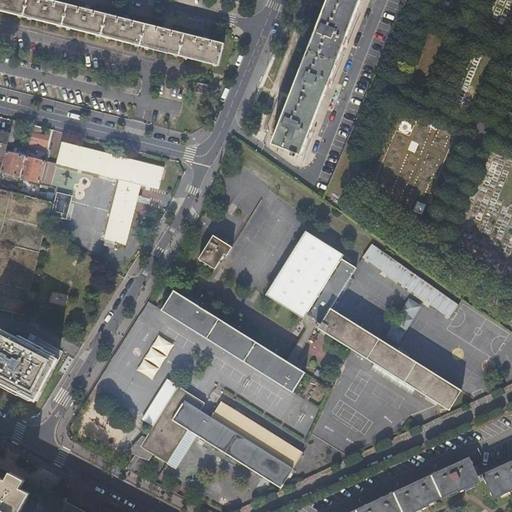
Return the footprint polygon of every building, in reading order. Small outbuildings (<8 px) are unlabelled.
[(0,0),(0,9),(143,46),(199,60),(218,65),(224,43),(53,0),(0,0)] [(318,110),(360,0),(326,0),(324,8),(272,144),(290,151),(289,155),(295,158),(297,154),(301,156),(318,110)] [(208,85),(198,82),(196,92),(206,94),(208,85)] [(19,121),(14,120),(10,134),(8,141),(14,142),(19,121)] [(41,134),(42,127),(33,124),(27,150),(35,152),(36,149),(46,151),(49,136),(41,134)] [(10,134),(0,131),(0,154),(1,155),(5,155),(6,152),(8,141),(10,134)] [(119,179),(114,202),(104,246),(114,248),(115,245),(116,246),(117,244),(127,246),(141,186),(145,187),(145,186),(159,189),(164,168),(62,142),(56,164),(66,166),(119,179)] [(3,163),(1,171),(20,176),(25,157),(16,154),(6,152),(5,155),(3,163)] [(40,182),(45,162),(25,157),(20,176),(20,177),(40,182)] [(0,189),(0,309),(23,316),(51,202),(0,189)] [(67,219),(73,195),(59,192),(53,215),(67,219)] [(344,256),(305,233),(265,296),(303,320),(305,317),(310,320),(306,326),(308,327),(314,331),(315,328),(449,411),(461,392),(330,311),(356,269),(348,265),(341,261),(344,256)] [(199,259),(205,263),(215,270),(225,255),(227,256),(232,248),(213,236),(199,259)] [(449,318),(457,305),(370,245),(361,258),(449,318)] [(350,260),(344,256),(341,261),(348,265),(350,260)] [(162,311),(274,382),(292,393),(304,373),(292,365),(286,361),(174,291),(162,311)] [(390,334),(403,340),(422,304),(409,297),(390,334)] [(314,331),(308,327),(286,361),(292,365),(314,331)] [(1,330),(0,331),(0,381),(21,393),(22,392),(37,400),(58,359),(42,351),(42,350),(19,338),(18,339),(1,330)] [(173,345),(158,335),(135,369),(151,379),(173,345)] [(205,403),(167,380),(142,419),(153,426),(145,439),(140,446),(152,454),(167,463),(188,430),(280,489),(302,455),(219,404),(211,417),(200,410),(205,403)] [(140,446),(145,439),(142,437),(133,451),(148,460),(152,454),(140,446)] [(469,456),(359,507),(349,511),(413,511),(427,505),(426,504),(457,490),(458,491),(485,478),(494,498),(511,490),(511,459),(478,476),(469,456)] [(0,511),(88,511),(0,465),(0,511)]
